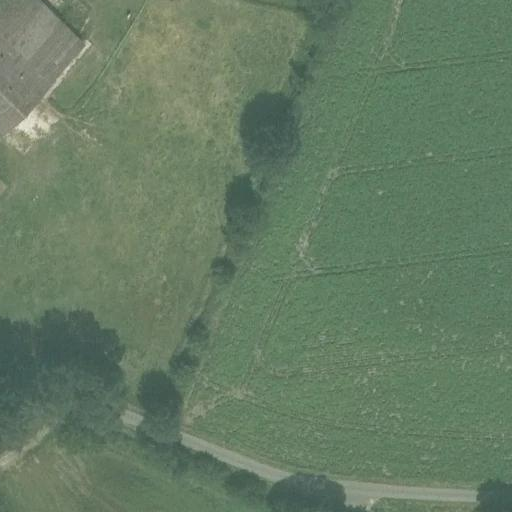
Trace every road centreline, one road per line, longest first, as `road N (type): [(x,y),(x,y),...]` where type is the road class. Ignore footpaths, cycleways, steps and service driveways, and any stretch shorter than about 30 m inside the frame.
road 1 (unclassified): [(289,479),(0,362)]
road 2 (unclassified): [(511,493),(289,479)]
